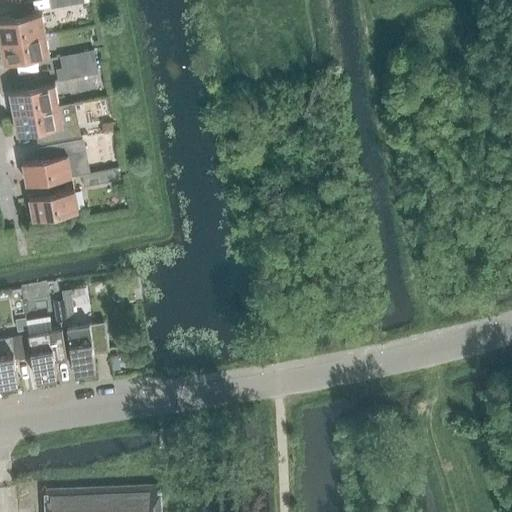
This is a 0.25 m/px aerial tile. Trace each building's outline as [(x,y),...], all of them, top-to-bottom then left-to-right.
[(0,20),(0,41),(45,34),(41,12),(0,20)] [(49,55),(45,34),(0,41),(0,44),(4,63),(49,55)] [(93,50),(60,56),(61,67),(95,61),(93,50)] [(98,73),(95,61),(61,67),(56,67),(58,80),(98,73)] [(54,83),(9,92),(13,113),(58,104),(54,83)] [(58,104),(13,113),(17,134),(45,129),(47,141),(80,135),(74,101),(58,104)] [(113,130),(111,122),(102,124),(103,131),(113,130)] [(50,157),(22,162),(26,184),(71,175),(90,172),(85,148),(84,138),(48,144),(50,157)] [(114,168),(98,171),(100,182),(117,179),(114,168)] [(74,189),(28,197),(32,219),(78,211),(74,189)] [(99,293),(98,284),(86,286),(87,295),(99,293)] [(69,289),(61,290),(63,300),(65,318),(72,312),(69,289)] [(63,300),(53,302),(56,323),(66,322),(65,318),(63,300)] [(25,316),(15,318),(17,330),(27,328),(25,316)] [(88,323),(67,327),(74,372),(95,369),(93,353),(109,350),(104,321),(88,323)] [(61,328),(27,333),(35,378),(57,375),(54,359),(66,357),(61,328)] [(10,336),(0,338),(0,384),(18,381),(10,336)] [(160,511),(159,484),(45,488),(45,511),(160,511)]
